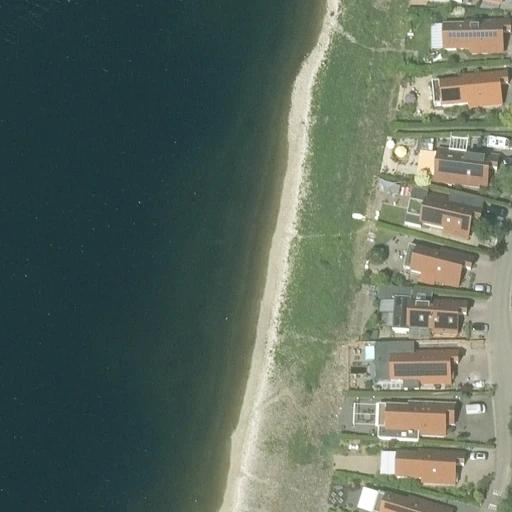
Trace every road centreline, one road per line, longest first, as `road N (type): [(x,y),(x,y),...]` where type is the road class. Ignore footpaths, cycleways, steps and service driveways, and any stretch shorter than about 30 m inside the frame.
road 1 (residential): [(490,511),(501,473),(499,356)]
road 2 (residential): [(499,356),(511,237)]
